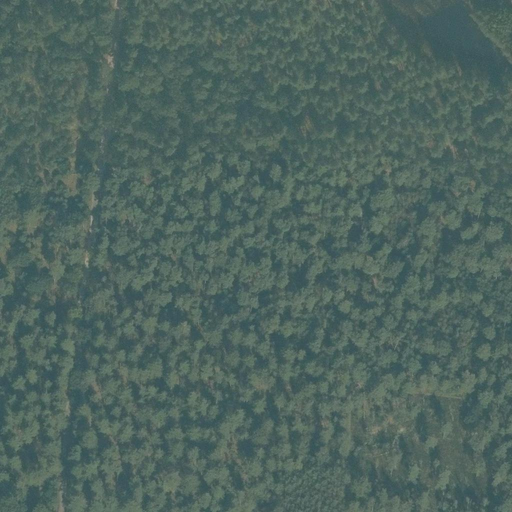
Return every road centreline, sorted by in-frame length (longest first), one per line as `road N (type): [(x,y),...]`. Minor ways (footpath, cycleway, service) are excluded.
road 1 (track): [(345,511),(356,372),(386,319),(367,254),(365,198),(384,176),(511,97)]
road 2 (track): [(79,333),(118,0)]
road 3 (track): [(79,333),(59,511)]
